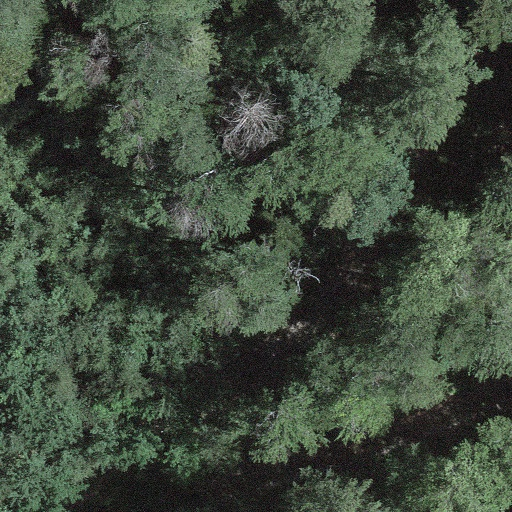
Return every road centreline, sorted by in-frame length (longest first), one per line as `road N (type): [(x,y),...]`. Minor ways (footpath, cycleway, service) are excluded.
road 1 (track): [(99,511),(284,349),(380,250),(484,96),(511,73)]
road 2 (track): [(511,383),(371,445),(160,511)]
